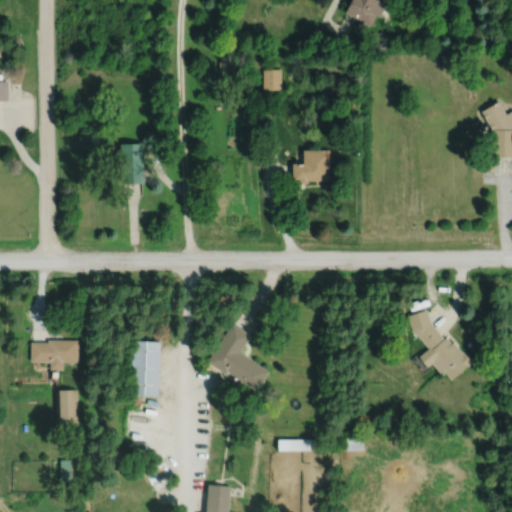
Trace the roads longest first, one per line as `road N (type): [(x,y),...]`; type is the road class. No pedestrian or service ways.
road 1 (residential): [(0,265),(511,263)]
road 2 (residential): [(49,265),(49,0)]
